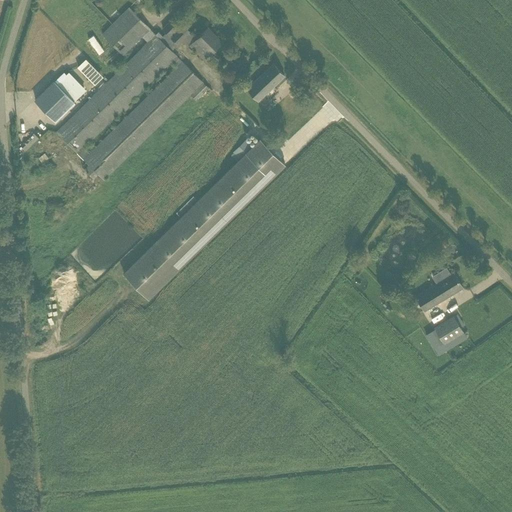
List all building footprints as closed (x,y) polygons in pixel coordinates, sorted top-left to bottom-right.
[(157,34),(150,27),(142,35),(148,41),(64,125),(57,132),(77,152),(76,153),(83,160),(84,159),(86,161),(82,165),(84,168),(94,177),(100,184),(104,180),(191,95),(195,99),(208,87),(177,54),(172,49),(178,43),(178,44),(183,39),(190,32),(175,16),(163,28),(166,32),(162,36),(158,32),(157,34)] [(206,28),(199,35),(190,44),(204,59),(221,42),(216,36),(215,37),(206,28)] [(94,35),(89,39),(99,54),(104,50),(94,35)] [(85,59),(77,67),(95,85),(103,77),(85,59)] [(273,64),(266,71),(246,89),(257,101),(284,76),(273,64)] [(64,72),(54,81),(75,102),(86,90),(68,72),(66,74),(64,72)] [(75,102),(54,81),(35,99),(56,121),(75,102)] [(285,163),(260,138),(253,146),(237,161),(123,273),(147,297),(285,163)] [(246,139),(231,154),(236,160),(237,161),(253,146),(246,139)] [(193,195),(176,212),(179,215),(196,199),(193,195)] [(453,273),(445,278),(415,296),(424,311),(462,287),(453,273)] [(454,316),(434,328),(447,350),(467,338),(454,316)]
